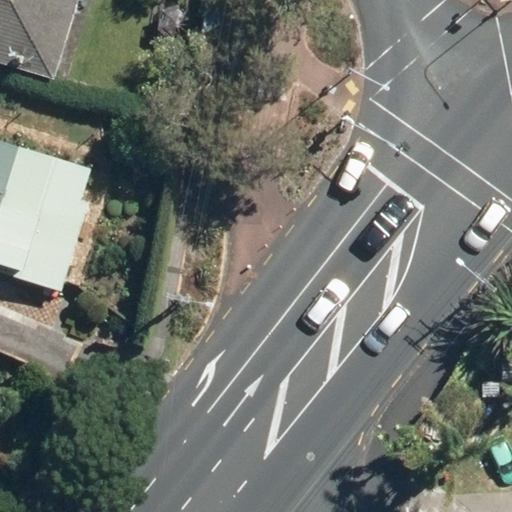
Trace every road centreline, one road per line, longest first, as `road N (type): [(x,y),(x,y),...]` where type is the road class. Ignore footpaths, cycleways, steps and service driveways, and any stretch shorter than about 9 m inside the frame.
road 1 (secondary): [(203,485),(425,214),(511,123)]
road 2 (tertiary): [(511,122),(400,0)]
